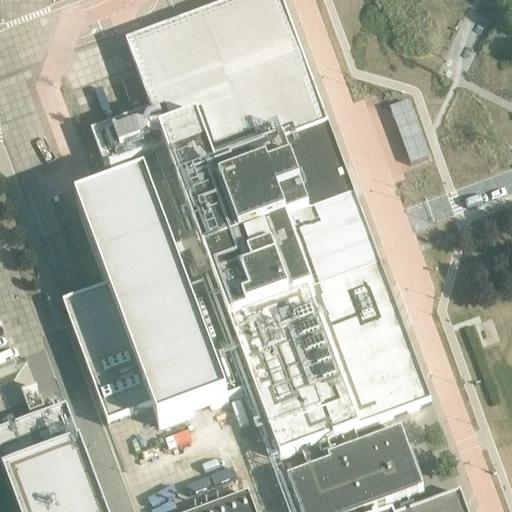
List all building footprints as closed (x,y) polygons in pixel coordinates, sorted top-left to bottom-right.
[(114,127),(94,134),(101,155),(107,169),(121,164),(151,153),(165,148),(170,163),(209,148),(214,162),(226,158),(229,166),(329,129),(329,127),(316,92),(304,60),(281,0),(243,0),(130,42),(155,112),(135,119),(114,127)] [(409,102),(390,110),(392,116),(396,126),(400,138),(404,148),(409,160),(411,166),(430,158),(409,102)] [(179,187),(168,191),(176,214),(187,210),(203,254),(355,198),(329,129),(229,166),(226,158),(214,162),(209,148),(170,163),(179,187)] [(254,391),(229,324),(214,283),(187,292),(146,182),(76,208),(77,211),(71,213),(71,214),(72,217),(73,218),(78,215),(107,293),(82,302),(81,300),(68,305),(69,307),(63,309),(65,314),(65,312),(61,314),(60,314),(62,319),(67,318),(105,420),(100,422),(102,427),(107,425),(108,429),(122,424),(134,419),(141,417),(152,413),(159,432),(230,406),(228,402),(233,400),(233,399),(242,396),(246,394),(246,395),(252,393),(252,392),(254,391)] [(355,198),(203,254),(210,273),(214,283),(229,324),(380,267),(374,249),(363,221),(355,198)] [(380,267),(229,324),(254,391),(280,462),(302,454),(355,434),(432,406),(380,267)] [(68,411),(0,436),(0,467),(0,469),(16,511),(104,511),(70,417),(68,411)] [(511,415),(491,422),(511,490),(511,415)] [(302,454),(309,474),(288,482),(299,511),(376,511),(424,494),(416,471),(417,470),(417,468),(418,468),(418,467),(418,466),(418,465),(417,464),(417,462),(415,461),(414,460),(413,460),(411,459),(402,433),(360,448),(355,434),(302,454)] [(254,511),(249,496),(205,511),(254,511)] [(467,511),(462,496),(418,511),(467,511)]
